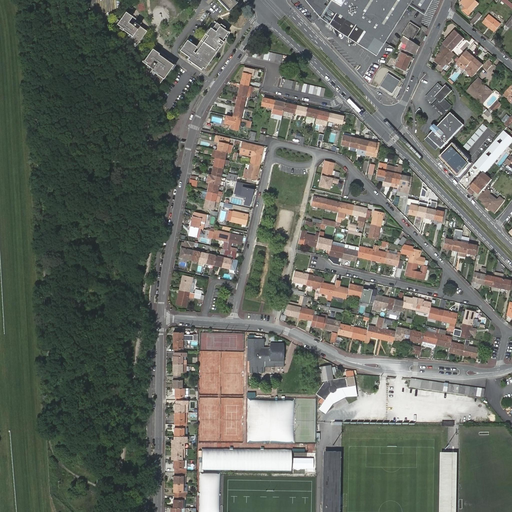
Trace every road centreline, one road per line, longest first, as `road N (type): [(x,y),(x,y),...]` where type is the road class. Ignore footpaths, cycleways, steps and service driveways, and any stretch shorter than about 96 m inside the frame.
road 1 (tertiary): [(160,317),(192,130),(238,54)]
road 2 (tertiary): [(156,511),(160,317)]
road 3 (secondary): [(378,129),(511,264)]
road 4 (residential): [(232,321),(271,155)]
road 5 (secondary): [(391,117),(278,0)]
road 6 (secondary): [(495,229),(391,117)]
road 7 (residential): [(342,90),(330,103),(272,89),(270,65),(238,54)]
road 8 (residential): [(317,265),(441,293)]
road 9 (secondary): [(444,9),(391,117)]
